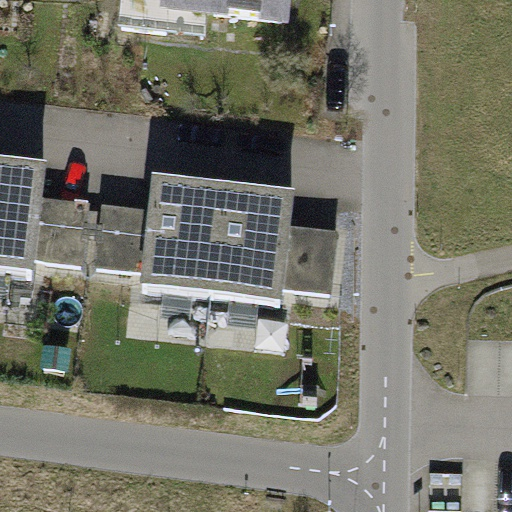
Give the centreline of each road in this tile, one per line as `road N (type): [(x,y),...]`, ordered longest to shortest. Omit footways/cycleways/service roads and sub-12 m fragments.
road 1 (residential): [(388,0),(388,396),(374,478)]
road 2 (residential): [(374,478),(0,433)]
